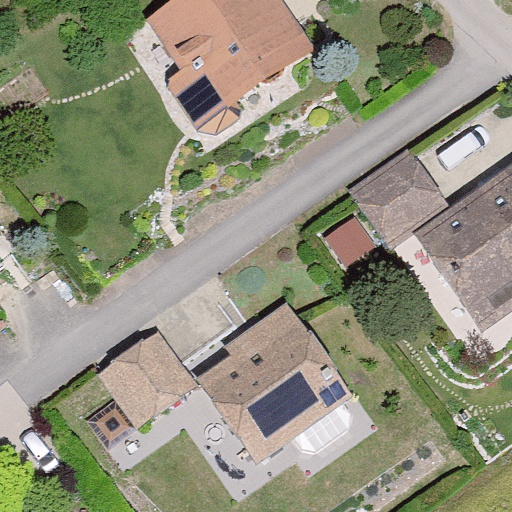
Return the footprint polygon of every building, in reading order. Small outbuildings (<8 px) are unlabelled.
[(298,46),(265,0),(186,0),(159,19),(195,72),(178,84),(200,115),(298,46)] [(438,203),(410,163),(361,197),(390,237),(438,203)] [(472,303),(511,276),(511,178),(427,236),(472,303)] [(361,212),(329,236),(352,266),(384,242),(361,212)] [(343,394),(290,320),(240,355),(246,363),(215,386),(262,452),(343,394)] [(188,387),(157,341),(108,376),(139,421),(188,387)]
